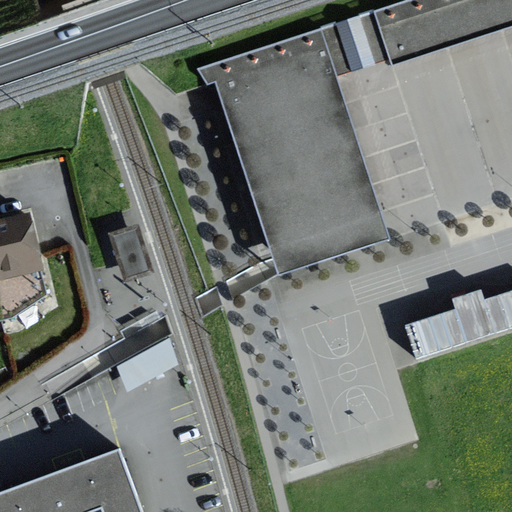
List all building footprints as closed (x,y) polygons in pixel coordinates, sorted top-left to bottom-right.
[(511,0),(405,0),(209,64),(278,273),(391,237),(337,74),(511,17),(511,0)] [(0,279),(42,270),(29,212),(0,218),(0,279)] [(141,223),(111,232),(126,282),(156,273),(141,223)] [(457,307),(406,324),(417,357),(511,326),(511,290),(486,299),(482,289),(454,298),(457,307)] [(170,338),(118,364),(129,390),(181,363),(170,338)] [(142,511),(121,452),(0,496),(0,511),(142,511)]
